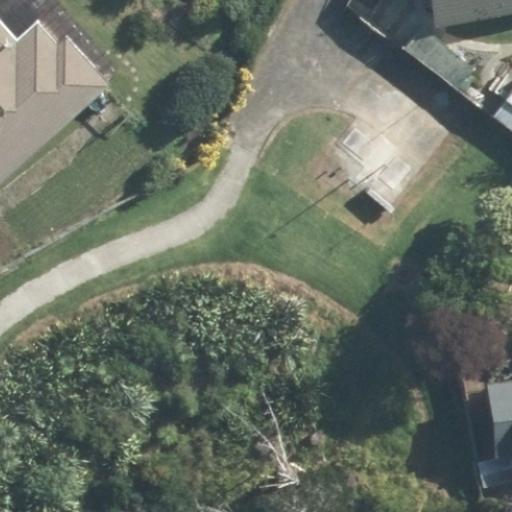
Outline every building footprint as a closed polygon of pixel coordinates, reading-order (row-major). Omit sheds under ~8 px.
[(511,13),(511,0),(421,0),(427,30),(511,13)] [(13,51),(0,37),(0,176),(102,84),(45,22),(13,51)] [(467,69),(420,29),(401,51),(449,91),(467,69)] [(511,68),(491,95),(511,112),(511,68)] [(67,164),(24,198),(45,224),(87,190),(67,164)] [(511,476),(511,375),(475,380),(486,480),(511,476)]
